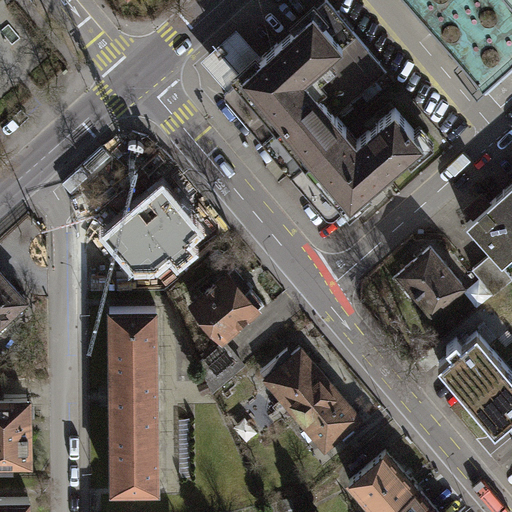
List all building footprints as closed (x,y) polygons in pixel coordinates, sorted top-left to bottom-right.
[(314,154),(346,127),(335,113),(387,69),(333,6),(327,0),(325,0),(315,10),(263,56),(245,72),(228,88),(226,90),(225,93),(225,95),(226,98),(291,174),(314,154)] [(511,64),(511,0),(406,0),(484,90),(511,64)] [(245,72),(263,56),(237,26),(202,58),(228,88),(245,72)] [(396,107),(358,139),(387,173),(424,141),(396,107)] [(387,173),(358,139),(346,127),(314,154),(291,174),(327,216),(329,217),(331,217),(334,217),(336,216),(354,200),(387,173)] [(511,182),(467,222),(503,262),(511,253),(511,182)] [(149,250),(158,261),(200,226),(163,183),(114,224),(127,240),(120,247),(134,263),(149,250)] [(431,245),(400,271),(419,293),(416,295),(415,298),(415,302),(417,306),(419,308),(423,309),(428,308),(430,306),(433,309),(464,283),(431,245)] [(474,268),(494,292),(511,277),(511,274),(493,252),(474,268)] [(0,332),(27,307),(22,302),(25,298),(0,271),(0,332)] [(193,302),(223,337),(264,302),(250,286),(244,291),(228,273),(193,302)] [(157,306),(111,306),(112,353),(157,353),(157,306)] [(441,362),(468,395),(505,364),(477,331),(441,362)] [(213,391),(245,365),(224,341),(200,362),(213,391)] [(284,349),(261,369),(296,412),(331,382),(300,345),(289,355),(284,349)] [(157,353),(112,353),(112,440),(158,440),(157,353)] [(468,395),(496,428),(505,420),(509,425),(511,423),(511,372),(505,364),(468,395)] [(331,382),(296,412),(324,444),(331,439),(335,443),(363,420),(331,382)] [(0,458),(29,458),(28,398),(0,398),(0,458)] [(158,440),(112,440),(113,487),(158,487),(158,440)] [(387,449),(350,480),(376,511),(384,511),(417,485),(387,449)] [(440,511),(417,485),(384,511),(440,511)] [(30,511),(30,496),(0,496),(0,511),(30,511)]
